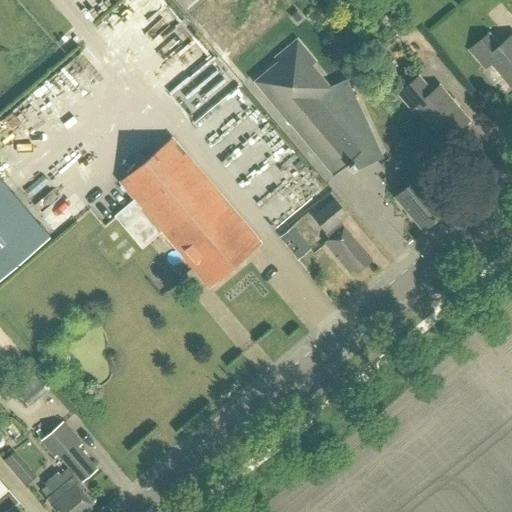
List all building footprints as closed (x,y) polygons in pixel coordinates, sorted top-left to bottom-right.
[(511,33),(496,47),(487,36),(470,50),(485,69),(492,63),(511,87),(511,33)] [(315,61),(297,39),(274,57),(278,61),(254,81),(333,175),(347,163),(353,170),(362,162),(376,155),(376,157),(381,155),(346,79),(330,87),(311,64),(315,61)] [(399,94),(412,110),(417,106),(445,139),(468,120),(438,85),(430,92),(418,77),(399,94)] [(259,243),(172,138),(120,182),(208,286),(259,243)] [(410,186),(396,197),(422,228),(447,208),(421,177),(432,169),(411,144),(399,153),(405,160),(395,168),(410,186)] [(0,177),(0,278),(50,235),(0,177)] [(350,272),(354,269),(357,273),(372,260),(343,226),(343,227),(339,222),(348,214),(334,198),(313,216),(331,237),(325,242),(350,272)] [(281,236),(299,258),(312,247),(294,225),(281,236)] [(17,391),(30,407),(49,390),(36,375),(17,391)] [(63,423),(42,441),(54,456),(58,453),(69,466),(69,467),(60,475),(57,472),(44,482),(52,492),(46,497),(50,503),(57,511),(81,511),(92,503),(82,490),(82,486),(78,481),(94,467),(77,447),(81,444),(63,423)] [(0,461),(20,482),(30,473),(8,451),(0,458),(0,461)] [(0,511),(21,511),(15,504),(18,501),(8,489),(0,495),(0,511)]
